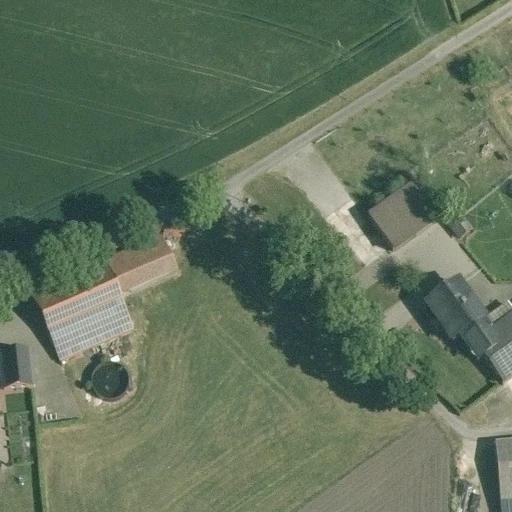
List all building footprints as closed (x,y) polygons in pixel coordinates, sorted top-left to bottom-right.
[(417,185),(373,217),(397,250),(441,218),(417,185)] [(110,275),(36,306),(58,357),(131,326),(110,275)] [(458,286),(427,308),(428,311),(431,309),(446,330),(443,331),(454,347),(468,337),(484,325),(485,324),(458,286)] [(511,321),(492,336),(476,348),(504,386),(511,380),(511,321)] [(484,325),(468,337),(476,348),(492,336),(484,325)] [(131,326),(58,357),(60,360),(133,329),(131,326)] [(31,354),(1,357),(4,391),(34,388),(31,354)] [(115,365),(110,364),(105,365),(102,366),(99,368),(97,370),(96,372),(95,374),(93,377),(93,380),(93,382),(93,385),(94,388),(96,392),(98,395),(101,397),(103,398),(106,399),(111,400),(115,399),(118,398),(120,397),(123,395),(124,393),(126,391),(128,387),(128,385),(129,382),(128,378),(127,375),(126,372),(122,369),(121,367),(118,366),(115,365)] [(511,511),(511,445),(499,447),(504,511),(511,511)]
